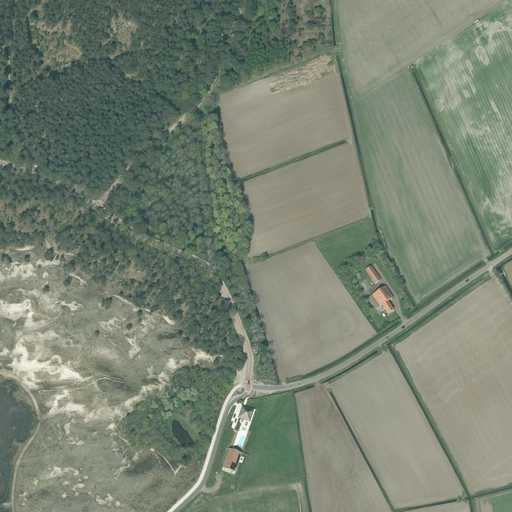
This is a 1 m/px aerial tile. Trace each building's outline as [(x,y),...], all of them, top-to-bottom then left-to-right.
[(366,253),(360,258),(363,262),(369,258),(366,253)] [(371,266),(365,270),(375,285),(381,280),(371,266)] [(375,310),(382,305),(388,302),(393,298),(386,286),(368,298),(375,310)] [(388,302),(382,305),(388,314),(394,310),(388,302)] [(237,424),(234,431),(238,432),(241,425),(239,424),(240,419),(249,422),(253,410),(242,406),(240,412),(238,418),(239,418),(237,424)] [(241,454),(229,450),(224,465),(236,469),(241,454)]
